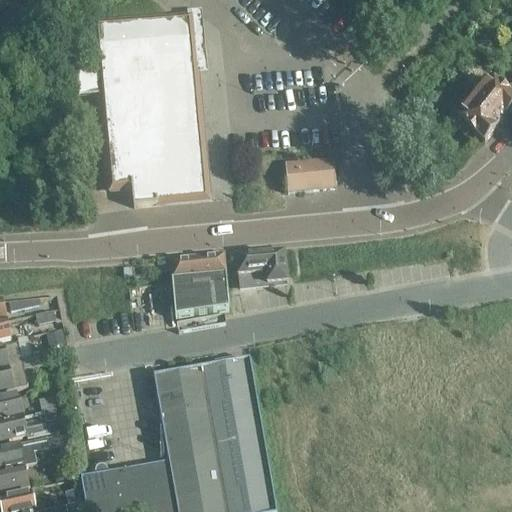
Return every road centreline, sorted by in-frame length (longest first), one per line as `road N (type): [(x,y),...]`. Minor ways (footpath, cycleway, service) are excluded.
road 1 (tertiary): [(0,252),(371,223),(428,214),(470,193)]
road 2 (unknown): [(103,244),(91,117)]
